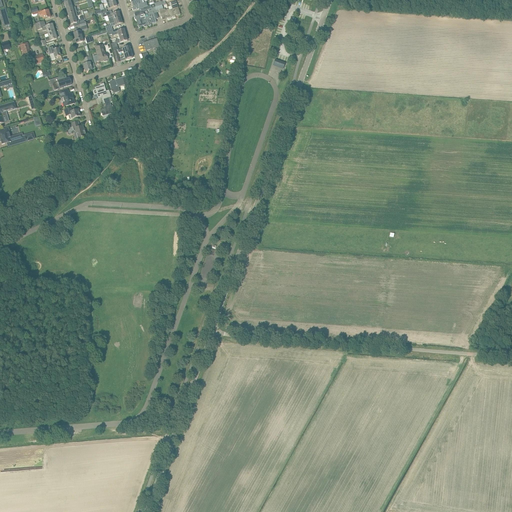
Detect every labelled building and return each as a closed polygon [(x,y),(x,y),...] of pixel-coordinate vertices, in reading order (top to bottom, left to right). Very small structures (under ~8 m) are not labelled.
[(65,0),(66,2),(64,3),(68,15),(76,12),(75,8),(72,9),(69,0),(65,0)] [(144,11),(148,10),(155,7),(154,4),(148,6),(146,3),(142,4),(141,0),(137,0),(131,2),(133,8),(132,8),(133,11),(143,8),(144,11)] [(117,6),(115,1),(107,3),(108,7),(105,8),(106,9),(101,11),(101,13),(102,14),(107,13),(106,9),(117,6)] [(169,10),(171,17),(173,18),(175,17),(175,16),(177,15),(177,16),(180,15),(176,1),(169,3),(170,6),(171,6),(172,9),(169,10)] [(163,10),(162,5),(155,7),(157,13),(160,12),(162,20),(165,19),(167,18),(168,19),(171,19),(171,17),(169,10),(168,9),(165,10),(165,9),(163,10)] [(148,17),(145,18),(147,25),(148,25),(149,26),(151,25),(151,23),(153,23),(156,22),(154,14),(157,13),(155,7),(148,10),(149,13),(147,14),(148,17)] [(10,25),(5,9),(0,10),(0,12),(4,27),(10,25)] [(44,20),(50,18),(48,11),(44,12),(44,10),(31,14),(32,16),(33,17),(37,16),(37,15),(39,14),(40,17),(39,18),(40,21),(44,20)] [(147,25),(145,18),(140,20),(139,16),(144,14),(143,11),(134,14),(136,19),(139,28),(142,27),(141,27),(143,26),(145,27),(147,26),(147,25)] [(77,16),(76,12),(68,15),(71,25),(77,23),(75,17),(77,16)] [(107,13),(102,14),(103,18),(107,16),(109,21),(120,18),(118,12),(108,15),(107,13)] [(122,24),(120,18),(109,21),(110,26),(105,27),(107,32),(112,30),(111,27),(122,24)] [(48,34),(54,32),(52,25),(46,27),(44,22),(35,25),(36,31),(42,29),(43,31),(47,30),(48,34)] [(82,31),(81,28),(80,27),(75,29),(74,29),(75,33),(73,34),(76,44),(83,42),(80,32),(82,31)] [(54,32),(48,34),(49,38),(45,39),(46,42),(50,41),(56,39),(54,32)] [(111,44),(112,49),(117,47),(117,44),(127,41),(125,35),(119,37),(120,40),(115,41),(115,43),(111,44)] [(93,42),(92,41),(91,36),(84,39),(86,44),(93,42)] [(159,46),(157,39),(143,43),(146,51),(155,48),(156,51),(155,51),(156,55),(163,53),(161,46),(159,46)] [(1,43),(3,51),(10,48),(8,41),(1,43)] [(23,60),(27,59),(32,58),(28,43),(20,45),(23,54),(22,54),(23,56),(22,56),(23,60)] [(108,59),(107,55),(105,56),(102,45),(95,47),(99,62),(108,59)] [(60,56),(58,48),(53,50),(52,48),(48,49),(50,55),(54,54),(55,58),(56,57),(60,56)] [(90,63),(93,62),(89,52),(87,52),(88,57),(84,59),(86,64),(83,65),(85,72),(92,71),(90,63)] [(132,58),(131,52),(124,54),(125,57),(120,58),(121,61),(132,58)] [(34,57),(36,64),(45,61),(43,54),(34,57)] [(285,63),(275,60),(274,64),(283,68),(285,63)] [(65,76),(50,80),(52,85),(56,84),(58,89),(63,88),(63,87),(71,85),(69,78),(66,79),(65,76)] [(118,87),(125,85),(122,78),(117,79),(117,80),(110,83),(113,94),(120,92),(118,87)] [(102,100),(110,97),(109,91),(106,91),(104,84),(100,85),(100,86),(95,88),(95,90),(93,90),(94,95),(97,94),(98,99),(102,98),(102,100)] [(60,92),(63,103),(64,107),(75,104),(71,93),(69,94),(67,90),(60,92)] [(110,97),(102,100),(103,103),(105,103),(107,109),(100,111),(101,113),(101,114),(102,114),(102,116),(113,113),(112,107),(110,103),(112,102),(110,97)] [(2,118),(1,113),(16,109),(14,102),(0,105),(0,123),(3,123),(3,122),(6,122),(4,117),(2,118)] [(66,116),(68,116),(69,119),(72,119),(80,116),(78,109),(72,111),(70,108),(64,110),(66,116)] [(78,122),(73,123),(71,124),(66,126),(66,129),(68,135),(76,133),(77,135),(78,138),(78,139),(87,137),(85,130),(84,130),(82,126),(79,127),(78,122)] [(8,128),(0,130),(0,142),(1,142),(2,145),(23,138),(23,136),(22,134),(11,137),(8,128)] [(33,133),(24,135),(26,141),(35,139),(33,133)]
